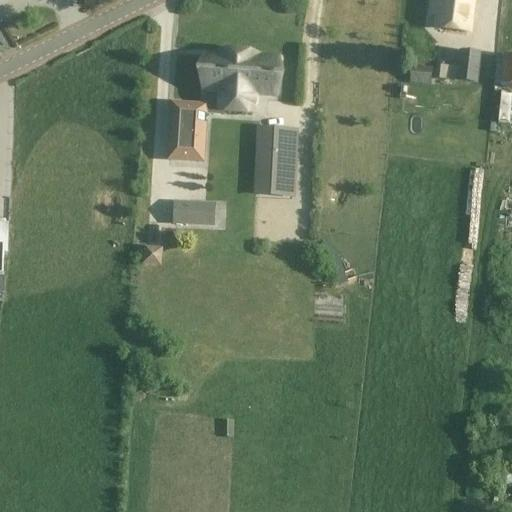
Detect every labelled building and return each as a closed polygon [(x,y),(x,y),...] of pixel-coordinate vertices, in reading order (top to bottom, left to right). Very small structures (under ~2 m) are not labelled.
[(470,0),(433,0),(432,17),(437,17),(436,28),(468,31),(470,0)] [(177,49),(177,70),(197,71),(198,49),(177,49)] [(449,64),(448,49),(434,49),(434,64),(449,64)] [(480,54),(460,52),(457,82),(477,84),(480,54)] [(221,115),(222,111),(254,113),(256,95),(276,96),(278,61),(256,59),(256,57),(221,55),(221,57),(207,56),(205,92),(207,92),(206,107),(173,105),(169,161),(199,163),(200,138),(204,138),(206,114),(221,115)] [(511,89),(511,56),(497,56),(494,85),(501,86),(500,88),(511,89)] [(411,67),(409,84),(430,86),(431,68),(411,67)] [(259,130),(257,183),(276,184),(294,185),(297,132),(259,130)] [(214,205),(175,204),(174,225),(213,227),(214,205)] [(0,274),(5,275),(5,254),(9,254),(9,223),(0,222),(0,274)] [(160,252),(146,251),(145,264),(159,265),(160,252)]
